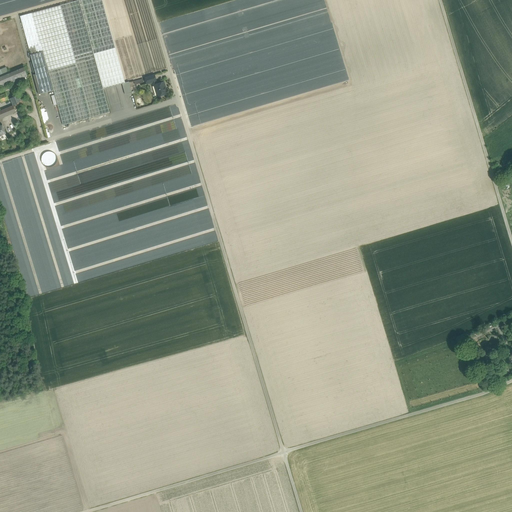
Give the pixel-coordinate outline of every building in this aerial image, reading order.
[(79,0),(20,16),(28,47),(41,44),(53,90),(63,125),(109,112),(103,89),(79,0)] [(125,83),(102,0),(79,0),(103,89),(122,83),(125,83)] [(53,90),(41,44),(28,47),(36,74),(33,75),(39,94),(53,90)] [(23,65),(0,74),(0,87),(28,77),(23,65)] [(154,75),(145,78),(147,84),(152,83),(155,82),(156,81),(154,75)] [(125,83),(122,83),(125,94),(132,92),(129,82),(125,83)] [(156,84),(154,85),(158,96),(160,96),(161,96),(164,96),(165,94),(167,94),(164,82),(156,84)] [(18,91),(7,95),(8,100),(10,99),(10,98),(19,95),(18,91)] [(6,93),(0,95),(0,99),(1,102),(8,100),(7,95),(6,93)] [(19,95),(10,98),(10,99),(13,106),(22,103),(22,102),(19,95)] [(11,107),(0,111),(0,117),(3,117),(14,113),(11,107)]
